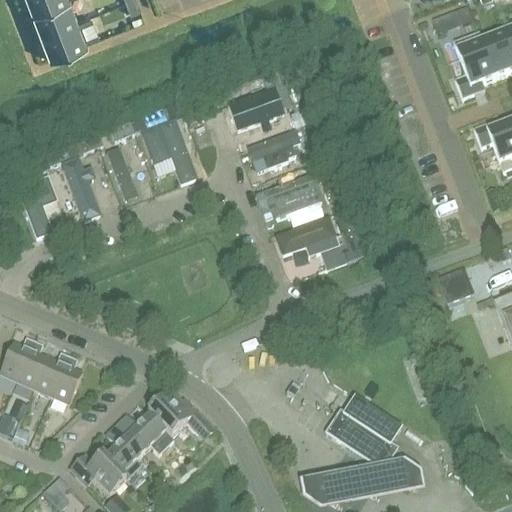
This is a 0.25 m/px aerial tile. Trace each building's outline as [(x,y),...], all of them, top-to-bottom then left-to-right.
[(27,0),(33,14),(68,0),(27,0)] [(69,0),(68,0),(33,14),(41,36),(77,22),(69,0)] [(126,3),(130,15),(138,11),(134,0),(126,3)] [(441,20),(432,24),(437,36),(446,33),(441,20)] [(86,45),(77,22),(41,36),(50,58),(49,59),(49,60),(87,45),(87,44),(86,45)] [(472,91),(496,82),(482,45),(484,45),(480,36),(454,46),(467,80),(457,84),(456,83),(463,103),(464,103),(463,101),(475,97),(472,91)] [(482,45),(496,82),(511,75),(511,48),(507,36),(484,45),(482,45)] [(307,113),(293,80),(281,84),(300,131),(310,127),(312,126),(307,115),(306,116),(305,114),(307,113)] [(166,125),(162,114),(142,122),(146,133),(166,125)] [(134,138),(130,126),(128,127),(111,134),(115,145),(134,138)] [(310,127),(300,131),(307,151),(318,147),(310,127)] [(505,178),(511,174),(511,135),(509,127),(489,135),(487,129),(476,133),(475,132),(482,152),(483,152),(482,151),(493,147),(505,178)] [(55,155),(59,165),(69,161),(70,164),(83,159),(82,157),(102,150),(98,139),(55,155)] [(243,158),(248,171),(299,153),(295,140),(243,158)] [(142,147),(157,196),(175,191),(161,141),(142,147)] [(309,154),(313,164),(324,159),(320,149),(309,154)] [(55,155),(13,171),(17,182),(37,175),(38,176),(49,172),(48,169),(59,165),(55,155)] [(123,157),(109,159),(119,211),(133,208),(123,157)] [(312,164),(324,194),(336,189),(324,159),(313,164),(312,164)] [(310,183),(255,204),(262,220),(317,200),(310,183)] [(97,192),(104,214),(115,211),(108,188),(97,192)] [(331,216),(343,211),(336,191),(323,196),(331,216)] [(318,210),(292,218),(296,229),(321,221),(318,210)] [(343,211),(331,216),(326,219),(332,234),(338,231),(344,248),(356,243),(344,212),(343,211)] [(439,283),(450,309),(475,299),(465,272),(439,283)] [(511,296),(495,303),(511,346),(511,296)] [(0,379),(17,387),(34,346),(25,342),(21,351),(13,347),(0,377),(0,379)] [(34,346),(17,387),(33,394),(47,362),(39,358),(43,349),(34,346)] [(56,366),(47,362),(33,394),(51,401),(68,360),(60,356),(56,366)] [(68,360),(51,401),(69,409),(82,377),(73,373),(77,364),(68,360)] [(182,406),(170,394),(146,417),(149,420),(150,419),(171,441),(186,426),(204,445),(215,434),(198,415),(196,417),(184,404),(182,406)] [(371,464),(390,461),(396,451),(390,447),(401,430),(355,400),(344,417),(340,415),(326,437),(371,464)] [(27,410),(17,405),(10,421),(20,425),(27,410)] [(123,423),(117,429),(143,456),(149,450),(158,459),(173,444),(171,441),(150,419),(149,420),(134,434),(123,423)] [(104,463),(125,484),(140,470),(135,464),(143,456),(117,429),(109,437),(120,449),(104,463)] [(16,435),(13,443),(24,448),(28,440),(16,435)] [(420,473),(402,460),(299,480),(305,499),(320,509),(424,490),(420,473)] [(104,463),(102,461),(86,475),(78,466),(70,474),(87,492),(94,485),(109,501),(126,485),(125,484),(104,463)]
